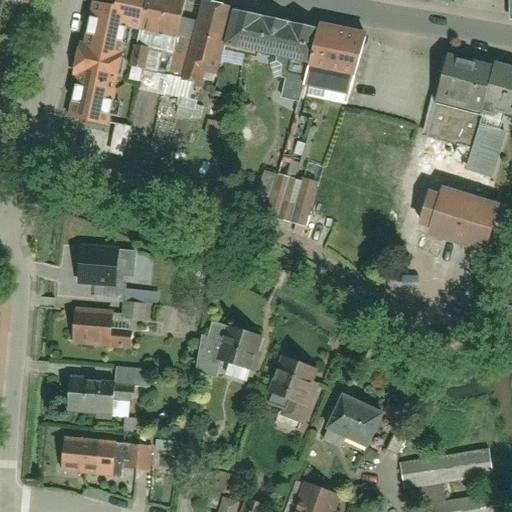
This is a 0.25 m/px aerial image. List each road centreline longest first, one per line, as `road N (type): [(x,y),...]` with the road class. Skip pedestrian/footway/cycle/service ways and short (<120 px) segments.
road 1 (residential): [(11,235),(24,294),(13,494)]
road 2 (residential): [(71,0),(11,235)]
road 3 (residential): [(329,2),(511,36)]
